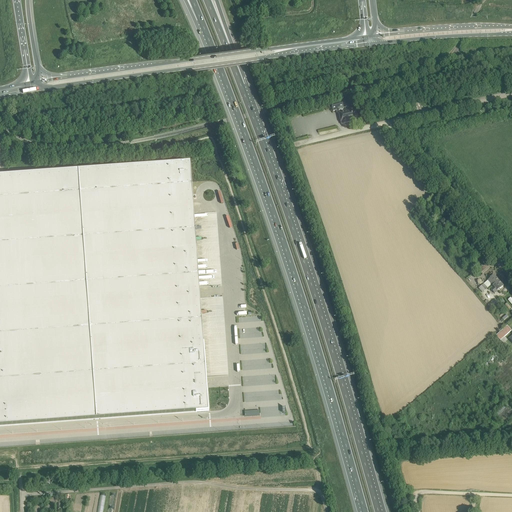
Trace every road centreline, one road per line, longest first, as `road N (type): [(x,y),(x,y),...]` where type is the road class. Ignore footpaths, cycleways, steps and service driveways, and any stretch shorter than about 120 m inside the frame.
road 1 (motorway): [(199,18),(282,239),(364,511)]
road 2 (motorway): [(378,511),(318,305),(240,85)]
road 3 (unclassified): [(325,511),(319,490),(197,481),(22,495)]
road 4 (primary): [(286,49),(39,85)]
road 5 (primary): [(39,85),(286,49)]
road 6 (unclassified): [(511,272),(384,122)]
road 7 (primary): [(377,38),(511,30)]
road 8 (primary): [(511,30),(377,38)]
road 9 (unclassified): [(384,122),(511,92)]
